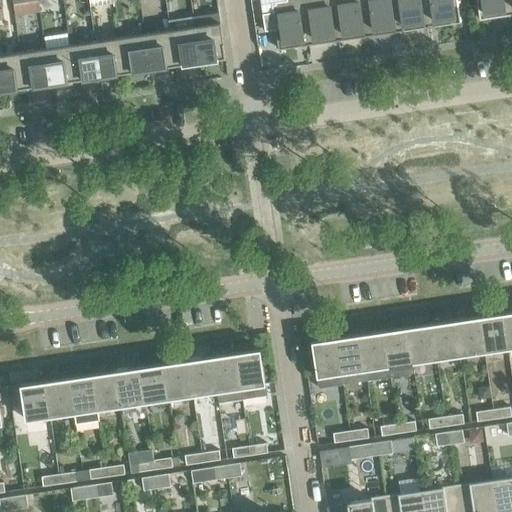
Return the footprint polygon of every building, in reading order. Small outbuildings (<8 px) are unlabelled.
[(308,45),(301,0),(285,0),(286,0),(271,2),(272,12),(262,13),(264,31),(275,30),(278,49),(308,45)] [(301,0),(308,45),(338,40),(332,0),(301,0)] [(332,0),(338,40),(369,36),(363,0),(332,0)] [(363,0),(369,36),(399,31),(394,0),(363,0)] [(394,0),(399,31),(429,27),(424,0),(394,0)] [(424,0),(429,27),(460,22),(456,0),(424,0)] [(510,15),(507,0),(475,0),(479,19),(510,15)] [(170,30),(169,30),(174,65),(199,61),(194,26),(193,26),(192,16),(168,20),(170,30)] [(219,22),(194,26),(199,61),(225,57),(219,22)] [(169,30),(144,33),(149,68),(174,65),(169,30)] [(144,33),(119,37),(124,72),(149,68),(144,33)] [(119,37),(94,41),(99,76),(124,72),(119,37)] [(94,41),(69,45),(75,80),(99,76),(94,41)] [(69,45),(44,48),(50,83),(75,80),(69,45)] [(44,48),(19,52),(25,87),(50,83),(44,48)] [(19,52),(0,54),(0,90),(25,87),(19,52)] [(511,309),(502,311),(508,347),(511,346),(511,309)] [(502,311),(478,315),(484,351),(508,347),(502,311)] [(478,315),(455,318),(460,354),(484,351),(478,315)] [(455,318),(431,322),(436,358),(460,354),(455,318)] [(431,322),(407,325),(412,361),(436,358),(431,322)] [(407,325),(383,329),(388,365),(412,361),(407,325)] [(383,329),(359,332),(366,380),(390,377),(388,365),(383,329)] [(359,332),(336,336),(343,384),(366,380),(359,332)] [(343,384),(336,336),(311,340),(318,388),(343,384)] [(259,347),(234,351),(241,399),(266,395),(259,347)] [(234,351),(210,355),(216,391),(218,402),(241,399),(234,351)] [(210,355),(187,358),(192,394),(216,391),(210,355)] [(187,358),(163,362),(168,398),(192,394),(187,358)] [(163,362),(139,365),(144,401),(168,398),(163,362)] [(139,365),(115,369),(121,405),(144,401),(139,365)] [(115,369),(92,372),(97,408),(121,405),(115,369)] [(68,376),(73,412),(75,424),(99,420),(97,408),(92,372),(68,376)] [(50,415),(73,412),(68,376),(44,379),(50,415)] [(24,419),(50,415),(44,379),(19,383),(24,419)] [(510,406),(492,409),(494,419),(511,416),(510,406)] [(494,419),(492,409),(475,411),(477,421),(494,419)] [(462,413),(445,416),(446,426),(463,423),(462,413)] [(446,426),(445,416),(427,419),(429,428),(446,426)] [(414,420),(397,423),(398,433),(416,430),(414,420)] [(398,433),(397,423),(380,426),(381,435),(398,433)] [(367,428),(350,430),(351,440),(368,437),(367,428)] [(481,428),(468,430),(470,443),(482,441),(481,428)] [(461,429),(448,431),(450,444),(463,442),(461,429)] [(351,440),(350,430),(332,433),(334,442),(351,440)] [(450,444),(448,431),(435,433),(436,446),(450,444)] [(412,437),(390,440),(392,453),(414,449),(412,437)] [(390,440),(377,442),(379,455),(392,453),(390,440)] [(379,455),(377,442),(348,446),(350,459),(379,455)] [(266,443),(249,445),(250,455),(267,452),(266,443)] [(250,455),(249,445),(231,448),(233,457),(250,455)] [(333,448),(318,451),(320,467),(336,465),(333,448)] [(218,450),(201,452),(203,462),(220,459),(218,450)] [(203,462),(201,452),(184,455),(185,465),(203,462)] [(171,457),(153,459),(155,469),(172,467),(171,457)] [(155,469),(153,459),(136,462),(138,472),(155,469)] [(239,462),(226,464),(228,477),(241,475),(239,462)] [(123,464),(106,467),(107,476),(124,474),(123,464)] [(228,477),(226,464),(212,467),(214,479),(228,477)] [(107,476),(106,467),(88,469),(90,479),(107,476)] [(75,471),(58,474),(60,483),(77,481),(75,471)] [(168,473),(155,475),(156,488),(170,486),(168,473)] [(60,483),(58,474),(41,476),(42,486),(60,483)] [(156,488),(155,475),(141,477),(143,490),(156,488)] [(511,511),(511,477),(492,481),(496,511),(511,511)] [(496,511),(492,481),(456,486),(460,511),(496,511)] [(97,484),(83,486),(85,498),(99,496),(97,484)] [(85,498),(83,486),(70,488),(72,500),(85,498)] [(460,511),(456,486),(421,491),(423,511),(460,511)] [(423,511),(421,491),(385,497),(387,511),(423,511)] [(25,494),(12,496),(14,509),(27,507),(25,494)] [(14,509),(12,496),(0,498),(0,508),(0,511),(14,509)] [(387,511),(385,497),(349,502),(350,511),(387,511)]
